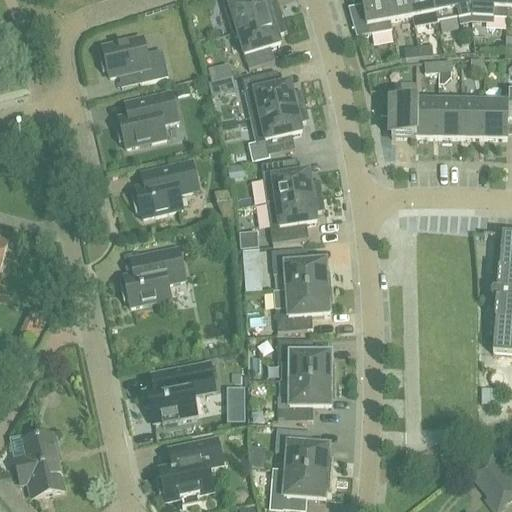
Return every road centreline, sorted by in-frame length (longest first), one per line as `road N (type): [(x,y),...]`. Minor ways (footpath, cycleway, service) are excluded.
road 1 (residential): [(364,205),(373,318),(367,511)]
road 2 (residential): [(130,511),(68,235)]
road 3 (residential): [(317,0),(364,205)]
road 4 (residential): [(75,110),(67,40),(99,17),(153,0)]
road 5 (residential): [(511,202),(364,205)]
